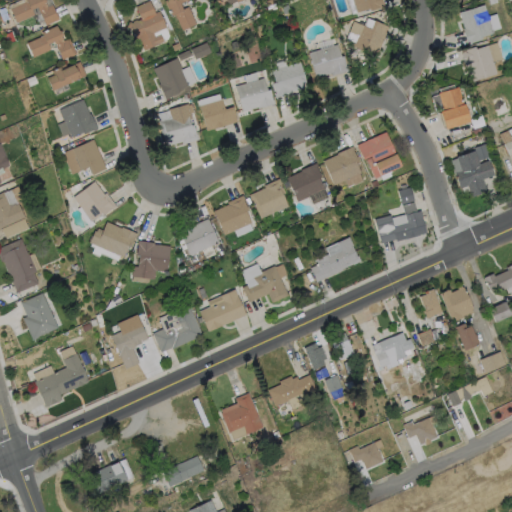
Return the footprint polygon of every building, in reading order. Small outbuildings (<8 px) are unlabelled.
[(45,3),(47,8),(52,6),(58,20),(46,26),(37,7),(32,10),(34,15),(17,24),(10,9),(26,1),(25,0),(45,0),(46,1),(45,3)] [(189,0),(180,4),(182,10),(188,7),(195,25),(181,31),(174,15),(171,16),(164,1),(166,0),(189,0)] [(381,0),(384,7),(370,12),(369,9),(357,13),(352,0),(381,0)] [(149,1),(155,13),(158,12),(165,28),(152,34),(154,37),(160,35),(163,42),(143,51),(138,39),(135,40),(130,28),(127,28),(129,24),(130,23),(131,24),(132,24),(133,22),(136,20),(137,21),(141,20),(135,7),(149,1)] [(472,44),(467,45),(462,29),(464,29),(459,13),(484,5),(493,34),(480,37),(481,40),(471,43),(472,44)] [(388,27),(376,57),(350,47),(352,42),(354,42),(356,35),(349,32),(353,22),(370,29),(373,21),(388,27)] [(61,37),(63,42),(69,39),(76,55),(70,57),(62,60),(54,42),(48,45),(50,50),(33,58),(27,44),(43,36),(41,33),(56,26),(59,31),(61,32),(62,35),(61,37)] [(292,35),(289,40),(282,37),(286,31),(292,35)] [(210,53),(195,60),(190,50),(206,43),(210,53)] [(496,43),(502,60),(492,63),(496,74),(470,83),(460,52),(474,47),(475,50),(496,43)] [(180,49),(173,52),(171,46),(177,44),(180,49)] [(337,45),(340,57),(343,57),(347,72),(332,76),(332,74),(315,79),(308,53),(337,45)] [(190,56),(179,61),(177,56),(188,50),(190,56)] [(169,98),(165,100),(158,85),(160,85),(153,70),(177,58),(182,70),(180,71),(187,86),(177,91),(178,93),(169,97),(169,98)] [(79,62),(85,76),(52,91),(46,79),(53,75),(51,72),(60,68),(62,71),(79,62)] [(291,94),(275,98),(274,94),(275,94),(272,84),(275,83),(271,71),(300,63),(307,88),(291,93),(291,94)] [(24,78),(27,85),(36,82),(33,75),(24,78)] [(263,79),(267,91),(269,90),(273,105),(258,109),(257,108),(242,112),(235,87),(263,79)] [(470,122),(445,130),(440,112),(443,111),(438,94),(459,87),(470,122)] [(509,112),(497,117),(490,100),(502,95),(509,112)] [(221,99),(224,110),(232,107),(237,122),(206,131),(199,105),(203,103),(204,105),(221,99)] [(82,100),(89,115),(90,114),(93,119),(97,130),(94,131),(93,130),(83,134),(82,132),(71,137),(59,110),(82,100)] [(189,120),(190,126),(193,125),(196,135),(197,134),(198,140),(182,144),(181,142),(165,147),(158,122),(160,121),(160,122),(170,120),(168,110),(187,104),(191,119),(189,120)] [(483,133),(473,136),(471,131),(481,127),(483,133)] [(511,135),(511,158),(510,159),(499,135),(508,131),(510,136),(511,135)] [(385,133),(401,167),(374,179),(365,160),(371,158),(370,157),(363,160),(356,146),(385,133)] [(93,140),(106,169),(93,175),(91,175),(88,168),(72,175),(62,153),(93,140)] [(478,161),(479,164),(488,161),(493,176),(482,180),(487,192),(471,198),(467,186),(460,189),(450,161),(473,152),(472,149),(485,144),(490,157),(478,161)] [(9,166),(2,169),(0,169),(0,145),(6,158),(5,158),(9,166)] [(360,173),(333,186),(322,162),(337,155),(337,154),(352,147),(354,151),(353,151),(357,161),(355,162),(360,173)] [(324,190),(297,202),(286,179),(301,172),(300,171),(316,164),(318,168),(316,168),(321,178),(319,179),(324,190)] [(282,194),(288,207),(260,219),(251,200),(249,196),(265,188),(264,186),(278,179),(285,193),(282,194)] [(95,182),(104,195),(106,193),(116,207),(111,211),(111,210),(102,216),(101,214),(94,219),(91,222),(73,198),(93,183),(95,182)] [(414,201),(401,205),(397,191),(410,188),(414,201)] [(0,193),(4,192),(11,207),(18,204),(25,220),(0,231),(0,193)] [(250,223),(224,236),(213,212),(227,205),(226,203),(242,196),(244,201),(243,201),(248,211),(245,212),(250,223)] [(414,203),(416,212),(420,211),(422,218),(422,219),(426,234),(396,242),(396,240),(380,244),(374,220),(390,216),(391,219),(404,215),(402,206),(414,203)] [(194,255),(189,257),(178,232),(207,219),(218,243),(194,254),(194,255)] [(106,222),(121,229),(121,228),(137,235),(136,238),(134,238),(130,248),(128,247),(123,258),(94,246),(89,243),(90,241),(89,241),(91,236),(92,236),(94,232),(94,231),(96,232),(98,229),(102,231),(106,222)] [(360,262),(316,283),(310,268),(318,264),(316,260),(328,254),(325,248),(349,237),(360,262)] [(0,248),(21,239),(28,256),(29,255),(36,272),(33,274),(38,284),(17,293),(3,262),(1,262),(0,259),(0,248)] [(170,247),(167,273),(155,271),(154,280),(131,277),(132,267),(137,267),(139,257),(136,256),(138,245),(136,245),(137,241),(154,243),(153,245),(170,247)] [(256,264),(260,273),(274,266),(274,268),(283,264),(286,276),(280,279),(288,296),(271,304),(267,294),(248,303),(242,288),(247,286),(240,272),(256,264)] [(511,265),(511,285),(499,292),(497,287),(489,291),(484,278),(492,274),(494,277),(507,271),(506,268),(511,265)] [(460,285),(461,288),(463,287),(472,309),(471,310),(472,313),(452,322),(440,294),(449,290),(450,293),(457,290),(456,287),(460,285)] [(442,312),(427,319),(424,313),(423,314),(422,310),(424,310),(419,298),(428,294),(427,291),(432,289),(442,312)] [(245,315),(208,333),(199,312),(222,301),(220,296),(234,290),(245,315)] [(42,293),(58,328),(38,337),(38,338),(32,341),(22,319),(26,317),(20,302),(25,300),(26,301),(42,293)] [(122,301),(115,305),(111,300),(118,295),(122,301)] [(504,302),(507,310),(511,308),(511,310),(511,315),(494,324),(488,309),(504,302)] [(188,306),(202,336),(172,349),(172,348),(161,353),(152,334),(163,329),(158,319),(172,312),(173,313),(188,306)] [(91,329),(84,332),(81,327),(89,323),(91,329)] [(139,364),(125,369),(110,336),(140,323),(147,340),(134,345),(135,348),(133,349),(139,364)] [(464,324),(466,328),(471,326),(478,345),(464,351),(454,328),(464,324)] [(429,330),(430,332),(435,330),(439,339),(434,341),(434,342),(422,348),(417,335),(429,330)] [(353,355),(339,361),(330,340),(344,333),(353,355)] [(402,333),(405,341),(409,340),(413,348),(404,352),(406,357),(396,361),(398,365),(387,370),(385,366),(380,368),(371,346),(402,333)] [(315,343),(317,348),(321,347),(326,359),(322,361),(324,366),(313,371),(303,349),(315,343)] [(444,349),(438,352),(435,346),(441,343),(444,349)] [(505,365),(484,374),(479,361),(499,352),(505,365)] [(62,400),(46,407),(34,383),(65,368),(62,361),(76,354),(81,363),(79,364),(88,382),(59,395),(62,400)] [(328,376),(324,378),(324,377),(317,380),(314,373),(320,370),(320,369),(324,367),(328,376)] [(31,372),(33,378),(51,374),(49,368),(31,372)] [(309,375),(315,387),(302,393),(306,404),(292,410),(287,401),(275,407),(267,390),(280,385),(279,382),(290,376),(291,379),(296,377),(298,380),(309,375)] [(341,389),(328,394),(323,381),(336,376),(341,389)] [(484,378),(488,386),(450,404),(446,395),(482,378),(482,379),(484,378)] [(353,387),(347,390),(344,383),(351,381),(353,387)] [(262,429),(233,441),(230,433),(229,434),(220,414),(222,413),(221,410),(237,404),(235,399),(248,394),(262,429)] [(411,407),(405,409),(403,404),(408,401),(411,407)] [(427,418),(432,429),(433,428),(435,431),(434,431),(436,437),(420,445),(416,436),(415,437),(414,435),(408,438),(402,426),(411,422),(412,425),(427,418)] [(373,442),(377,451),(378,451),(380,455),(380,456),(382,462),(366,469),(361,460),(354,463),(348,450),(357,446),(358,449),(373,442)] [(203,470),(169,487),(162,473),(197,456),(203,470)] [(102,502),(97,492),(89,475),(97,471),(118,461),(127,480),(110,489),(114,496),(102,502)] [(210,500),(216,511),(188,511),(210,500)]
